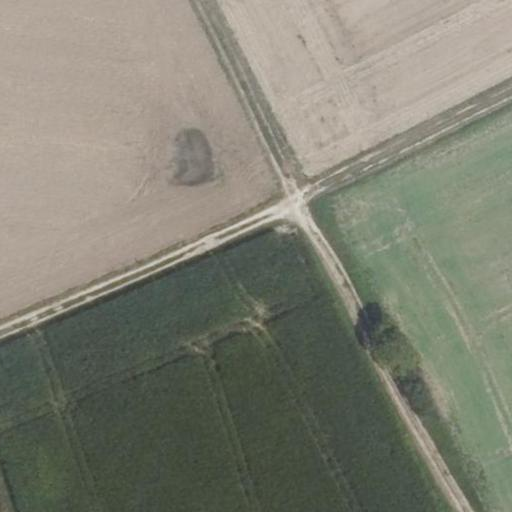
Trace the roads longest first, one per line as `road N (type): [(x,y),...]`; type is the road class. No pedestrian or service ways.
road 1 (track): [(456,511),(300,199)]
road 2 (track): [(300,199),(0,331)]
road 3 (track): [(300,199),(511,93)]
road 4 (track): [(197,0),(300,199)]
